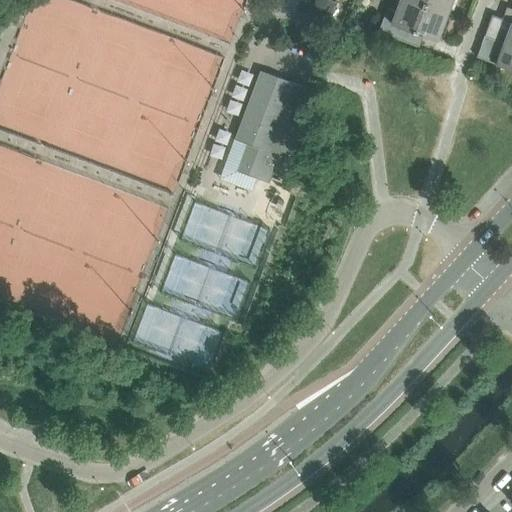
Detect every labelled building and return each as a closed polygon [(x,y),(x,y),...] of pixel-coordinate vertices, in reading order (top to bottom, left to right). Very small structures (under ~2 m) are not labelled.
[(345,0),(326,0),(308,50),(325,56),(345,0)] [(447,14),(410,0),(400,0),(396,12),(387,9),(378,32),(415,46),(419,34),(437,41),(439,35),(443,37),(449,20),(445,18),(447,14)] [(410,0),(447,14),(449,9),(453,10),(456,0),(410,0)] [(508,32),(504,43),(511,46),(511,22),(492,15),(488,24),(508,32)] [(511,46),(504,43),(484,35),(481,45),(501,52),(496,65),(511,70),(511,46)] [(237,171),(269,183),(281,151),(293,155),(306,118),(295,114),(305,87),(260,70),(234,139),(247,144),(237,171)]
